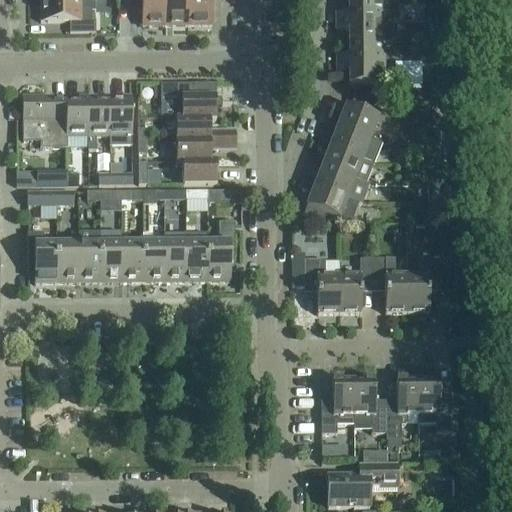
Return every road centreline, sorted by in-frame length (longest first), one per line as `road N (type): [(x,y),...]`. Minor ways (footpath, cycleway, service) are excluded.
road 1 (residential): [(285,489),(24,491),(0,477)]
road 2 (residential): [(21,318),(9,299),(2,69)]
road 3 (residential): [(21,318),(267,312)]
road 4 (residential): [(245,59),(2,69)]
road 5 (residential): [(265,203),(313,105),(317,53)]
road 6 (residential): [(274,351),(434,347)]
road 7 (residential): [(285,489),(274,351)]
road 8 (residential): [(265,203),(260,67)]
